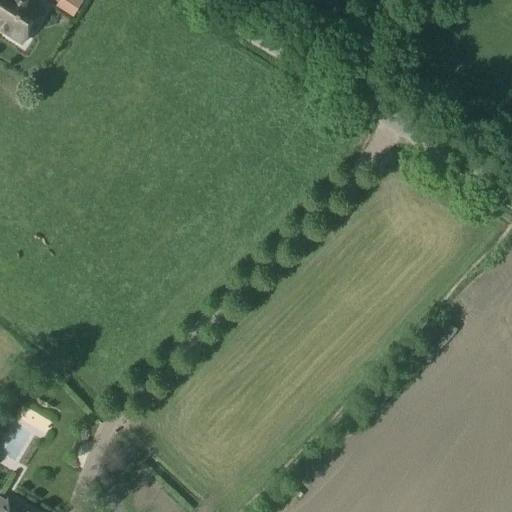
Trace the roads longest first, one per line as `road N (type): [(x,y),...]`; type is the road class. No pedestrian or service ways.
road 1 (track): [(397,124),(122,405),(103,434),(76,511)]
road 2 (unclassified): [(511,199),(205,0)]
